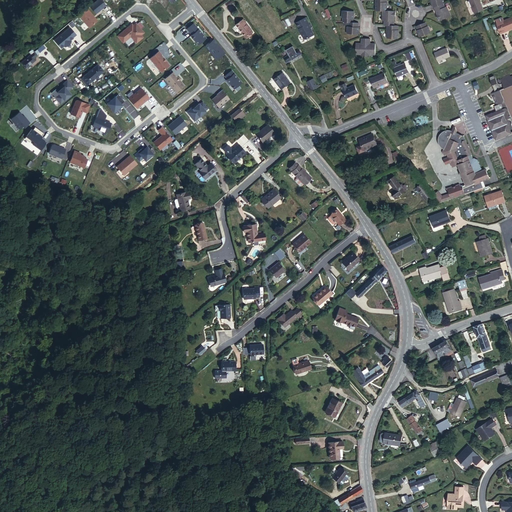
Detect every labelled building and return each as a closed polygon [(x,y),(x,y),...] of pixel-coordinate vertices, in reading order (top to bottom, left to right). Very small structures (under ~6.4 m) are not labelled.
[(106,6),(101,0),(97,0),(90,6),(96,13),(106,6)] [(374,0),(374,12),(381,13),(385,13),(385,0),(374,0)] [(474,0),(472,0),(466,3),(472,17),(481,13),(474,0)] [(448,16),(442,3),(432,7),(438,20),(448,16)] [(85,20),(84,21),(89,28),(97,21),(87,8),(81,13),(80,14),(85,20)] [(344,22),(348,23),(353,23),(353,11),(342,11),(342,18),(344,18),(344,22)] [(385,13),(381,13),(380,23),(382,23),(382,27),(384,27),(393,27),(393,17),(394,17),(394,13),(385,13)] [(307,16),(296,22),(304,38),(306,38),(315,33),(311,26),(313,25),(311,21),(310,22),(307,16)] [(494,26),(493,27),(498,36),(511,30),(511,25),(509,20),(502,23),(500,20),(492,23),(494,26)] [(141,29),(137,24),(136,23),(133,26),(132,24),(129,27),(129,28),(128,29),(127,28),(118,36),(123,43),(131,36),(136,43),(143,37),(141,35),(144,33),(141,29)] [(206,38),(194,23),(187,29),(192,35),(191,36),(198,45),(206,38)] [(239,23),(231,29),(241,41),(249,35),(239,23)] [(347,35),(358,35),(359,31),(359,23),(353,23),(348,23),(347,35)] [(425,24),(417,27),(421,38),(430,34),(425,24)] [(393,27),(384,27),(384,40),(396,40),(396,28),(393,27)] [(60,40),(72,30),(70,28),(55,41),(57,43),(60,40)] [(76,35),(72,30),(60,40),(57,43),(61,48),(64,46),(65,47),(69,45),(71,42),(70,40),(73,38),(76,35)] [(213,39),(206,45),(217,59),(224,53),(213,39)] [(361,57),(366,57),(367,39),(361,39),(361,44),(356,44),(356,55),(361,55),(361,57)] [(376,56),(376,54),(375,54),(375,45),(371,45),(371,39),(367,39),(366,57),(371,57),(371,55),(376,56)] [(286,62),(302,54),(299,48),(295,50),(293,45),(286,48),(289,53),(283,57),(286,62)] [(37,55),(35,52),(35,51),(34,52),(31,54),(21,63),(26,68),(35,61),(33,58),(37,55)] [(169,65),(166,61),(165,61),(163,59),(164,58),(161,55),(162,55),(159,51),(150,59),(161,72),(169,65)] [(444,53),(432,58),(436,66),(448,61),(444,53)] [(402,65),(393,69),(397,78),(409,72),(406,63),(402,65)] [(104,71),(98,64),(81,78),(87,85),(104,71)] [(242,82),(232,70),(225,76),(227,79),(226,80),(234,89),(242,82)] [(184,86),(173,72),(165,79),(176,92),(184,86)] [(284,73),(274,79),(281,90),(290,84),(284,73)] [(385,73),(370,79),(374,89),(388,83),(385,73)] [(511,75),(511,76),(510,75),(503,78),(501,81),(502,83),(500,84),(498,83),(494,74),(489,77),(495,92),(491,94),(492,97),(493,96),(496,103),(495,103),(496,105),(495,106),(497,111),(487,116),(489,121),(488,121),(496,140),(511,133),(506,120),(511,118),(511,119),(511,75)] [(314,79),(308,81),(311,88),(317,86),(314,79)] [(56,89),(52,93),(61,104),(71,95),(68,91),(72,87),(67,81),(60,87),(62,89),(62,90),(59,93),(58,92),(56,89)] [(358,94),(355,85),(347,88),(345,84),(341,85),(346,99),(358,94)] [(149,98),(141,88),(129,99),(137,108),(149,98)] [(220,93),(217,95),(212,99),(219,107),(229,98),(222,90),(219,92),(220,93)] [(118,94),(107,104),(114,112),(119,108),(119,107),(121,105),(121,104),(124,101),(118,94)] [(87,113),(90,105),(77,100),(76,101),(71,114),(80,117),(82,111),(87,113)] [(203,102),(200,104),(199,104),(193,109),(192,108),(187,112),(195,121),(206,112),(205,111),(208,108),(203,102)] [(107,122),(104,121),(107,115),(102,110),(100,109),(93,126),(100,129),(100,130),(104,132),(104,131),(108,132),(111,123),(107,122)] [(244,113),(240,109),(232,115),(236,120),(244,113)] [(11,119),(20,129),(23,126),(25,128),(30,123),(26,118),(25,119),(20,112),(11,119)] [(246,116),(244,113),(236,120),(238,123),(246,116)] [(180,116),(168,126),(175,134),(187,125),(180,116)] [(269,125),(258,134),(264,143),(276,134),(269,125)] [(45,133),(36,126),(33,129),(32,128),(25,138),(30,141),(32,139),(35,141),(33,143),(41,150),(46,143),(41,138),(45,133)] [(172,140),(162,127),(158,130),(162,135),(154,142),(160,149),(172,140)] [(444,148),(443,151),(445,155),(448,154),(450,158),(452,162),(453,167),(460,165),(463,172),(462,173),(463,177),(465,177),(467,184),(465,185),(464,186),(464,187),(463,187),(462,186),(462,185),(449,189),(451,193),(453,199),(484,188),(481,182),(489,178),(486,169),(483,170),(479,159),(476,158),(473,159),(469,149),(470,149),(469,144),(467,145),(464,136),(456,133),(457,131),(456,130),(455,128),(454,128),(452,132),(450,131),(448,131),(446,131),(443,131),(441,133),(439,135),(439,137),(438,138),(438,141),(438,142),(439,144),(440,146),(442,147),(444,148)] [(372,134),(360,140),(362,146),(358,148),(360,153),(369,150),(369,149),(377,146),(372,134)] [(222,147),(228,154),(232,150),(230,146),(229,147),(226,144),(222,147)] [(62,158),(66,149),(61,148),(58,147),(58,146),(54,145),(52,145),(49,153),(62,158)] [(232,150),(228,154),(235,163),(247,153),(241,145),(235,150),(234,148),(232,150)] [(143,150),(141,149),(138,152),(139,153),(135,156),(139,161),(143,158),(146,161),(154,154),(147,147),(144,149),(143,150)] [(84,168),(88,159),(84,158),(85,156),(80,154),(78,153),(79,152),(74,151),(70,162),(84,168)] [(124,175),(137,164),(130,155),(123,161),(124,161),(121,164),(121,163),(117,166),(124,175)] [(400,156),(394,158),(397,165),(402,162),(400,156)] [(216,170),(211,163),(207,166),(202,159),(195,164),(201,171),(200,173),(205,179),(216,170)] [(301,168),(296,173),(299,176),(297,178),(298,180),(302,184),(304,184),(306,182),(311,177),(301,168)] [(394,177),(388,182),(395,190),(392,193),(396,199),(406,191),(394,177)] [(424,187),(418,191),(427,202),(432,196),(424,187)] [(274,189),(262,198),(269,207),(280,198),(274,189)] [(178,194),(179,196),(183,210),(192,207),(189,198),(192,197),(190,190),(178,194)] [(485,197),(488,206),(497,203),(506,199),(503,190),(485,197)] [(443,196),(438,191),(433,195),(440,204),(453,199),(451,193),(443,196)] [(182,206),(179,196),(175,197),(174,200),(176,206),(178,206),(179,207),(182,206)] [(317,200),(311,205),(313,208),(319,204),(317,200)] [(314,209),(309,214),(312,217),(317,212),(314,209)] [(448,213),(433,219),(436,229),(451,223),(448,213)] [(333,230),(336,233),(343,227),(334,218),(328,224),(326,227),(326,228),(329,232),(331,232),(333,230)] [(204,222),(196,224),(199,240),(208,237),(204,222)] [(258,242),(258,234),(257,224),(244,225),(244,232),(248,232),(249,242),(258,242)] [(266,233),(258,234),(258,242),(267,241),(266,233)] [(304,235),(294,245),(301,253),(311,244),(304,235)] [(414,235),(389,247),(392,254),(417,242),(414,235)] [(484,242),(478,245),(476,245),(481,258),(491,255),(486,242),(484,242)] [(355,255),(344,265),(351,273),(362,263),(355,255)] [(378,263),(352,292),(355,295),(383,267),(378,263)] [(383,267),(355,295),(359,299),(387,271),(384,266),(383,267)] [(441,272),(441,268),(440,267),(428,270),(427,266),(420,268),(423,280),(442,275),(441,272)] [(278,268),(268,276),(274,285),(285,277),(278,268)] [(448,270),(441,272),(442,275),(443,280),(450,278),(448,270)] [(503,270),(498,272),(502,281),(506,280),(503,270)] [(216,279),(209,280),(210,287),(219,285),(219,287),(226,286),(225,276),(222,277),(221,272),(215,274),(216,279)] [(502,281),(498,272),(491,275),(492,278),(481,282),(485,291),(503,284),(502,281)] [(464,284),(453,289),(456,298),(467,293),(464,284)] [(326,286),(313,297),(319,305),(332,294),(326,286)] [(256,293),(244,294),(245,304),(256,303),(256,301),(261,300),(260,290),(255,291),(256,293)] [(350,290),(345,294),(350,300),(355,295),(352,292),(350,290)] [(460,305),(456,298),(447,301),(453,316),(467,311),(464,303),(460,305)] [(230,303),(219,304),(219,310),(221,310),(221,318),(231,317),(230,303)] [(338,309),(335,321),(336,321),(336,323),(340,324),(342,323),(350,325),(350,328),(355,329),(358,318),(345,314),(346,311),(338,309)] [(290,317),(285,322),(281,325),(279,323),(276,326),(283,335),(296,324),(290,317)] [(482,324),(473,328),(481,347),(493,342),(490,333),(486,334),(482,324)] [(445,342),(433,351),(440,361),(452,352),(445,342)] [(263,343),(250,344),(251,353),(264,352),(263,343)] [(201,355),(195,359),(198,363),(204,358),(201,355)] [(389,358),(383,362),(386,366),(392,362),(389,358)] [(296,374),(311,370),(308,360),(293,365),(296,374)] [(483,361),(467,368),(470,374),(486,367),(483,361)] [(237,371),(236,362),(223,363),(224,372),(217,373),(217,380),(228,379),(228,372),(237,371)] [(352,371),(356,377),(362,373),(358,367),(352,371)] [(361,381),(364,385),(383,373),(380,368),(376,371),(375,369),(364,376),(365,378),(361,381)] [(476,388),(486,383),(499,376),(495,369),(472,381),(476,388)] [(362,373),(356,377),(362,387),(364,385),(361,381),(365,378),(364,376),(362,373)] [(500,377),(503,386),(511,383),(508,374),(500,377)] [(438,378),(429,381),(430,386),(440,383),(438,378)] [(420,393),(418,388),(397,402),(401,407),(415,397),(417,400),(416,401),(420,407),(425,404),(420,393)] [(431,392),(429,399),(437,401),(439,394),(431,392)] [(467,401),(457,398),(452,413),(461,417),(467,401)] [(333,405),(325,419),(334,424),(342,410),(333,405)] [(511,410),(503,411),(505,424),(511,422),(511,408),(511,410)] [(409,412),(404,416),(408,422),(414,418),(409,412)] [(408,422),(417,433),(422,429),(414,418),(408,422)] [(494,428),(489,422),(474,433),(482,444),(491,437),(487,432),(494,428)] [(448,427),(438,434),(441,441),(452,433),(448,427)] [(400,434),(384,435),(384,436),(382,436),(380,437),(380,438),(380,444),(381,445),(382,446),(384,446),(401,445),(400,434)] [(342,442),(328,443),(329,457),(339,455),(338,449),(343,449),(342,442)] [(443,446),(432,452),(436,464),(448,459),(446,452),(443,446)] [(464,447),(458,454),(460,455),(455,461),(464,469),(470,463),(474,467),(479,460),(464,447)] [(339,468),(331,479),(341,486),(343,486),(346,481),(348,480),(351,477),(350,476),(347,474),(347,473),(339,468)] [(384,471),(372,476),(375,481),(386,475),(384,471)] [(411,486),(414,496),(420,494),(419,491),(438,484),(436,479),(430,481),(417,486),(417,484),(411,486)] [(336,504),(338,507),(338,509),(361,497),(358,491),(336,504)] [(464,495),(449,494),(449,509),(457,509),(457,507),(464,507),(464,495)] [(350,511),(364,511),(363,503),(357,504),(358,505),(350,506),(351,511),(350,511)] [(511,511),(511,503),(501,504),(501,511),(506,511),(511,511)]
